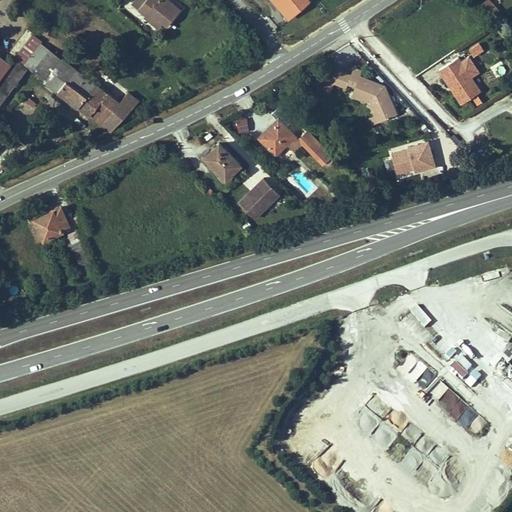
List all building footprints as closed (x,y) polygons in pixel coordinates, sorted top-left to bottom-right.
[(148,0),(153,4),(151,6),(164,17),(169,11),(175,15),(187,0),(148,0)] [(280,0),(274,0),(288,17),(292,14),(280,0)] [(280,0),(292,14),(309,1),(308,0),(280,0)] [(495,5),(490,0),(479,0),(489,11),(495,5)] [(60,46),(43,69),(88,103),(105,79),(60,46)] [(473,75),(479,71),(472,59),(465,64),(459,55),(438,69),(460,104),(482,90),(473,75)] [(40,68),(29,60),(1,99),(14,108),(40,68)] [(334,85),(336,79),(340,69),(332,65),(325,81),(334,85)] [(350,72),(348,78),(358,81),(353,92),(373,99),(378,111),(383,109),(386,117),(400,112),(387,83),(361,74),(363,68),(353,65),(350,72)] [(348,78),(350,72),(340,69),(336,79),(347,83),(348,78)] [(88,103),(90,104),(124,128),(150,93),(139,84),(130,97),(114,86),(105,79),(88,103)] [(383,109),(378,111),(376,112),(380,120),(386,117),(383,109)] [(238,133),(250,130),(247,116),(235,119),(238,133)] [(295,134),(279,117),(260,135),(276,152),(295,134)] [(331,154),(305,128),(299,133),(309,142),(307,144),(324,161),(331,154)] [(0,129),(0,164),(17,141),(0,129)] [(431,140),(392,147),(397,175),(436,168),(431,140)] [(240,164),(221,144),(208,156),(226,176),(240,164)] [(263,177),(240,200),(257,216),(279,194),(263,177)] [(51,204),(26,218),(36,237),(62,223),(51,204)] [(416,304),(409,310),(424,327),(431,321),(416,304)] [(400,319),(410,331),(420,324),(410,312),(400,319)] [(483,358),(498,367),(502,361),(508,365),(511,359),(511,348),(509,347),(504,354),(491,346),(483,358)] [(424,388),(436,373),(409,353),(398,368),(424,388)] [(455,358),(466,371),(471,366),(460,353),(455,358)] [(462,379),(468,371),(454,361),(448,369),(462,379)] [(473,367),(468,372),(481,385),(486,380),(473,367)] [(427,394),(437,401),(447,387),(438,380),(427,394)] [(450,405),(446,411),(457,418),(468,402),(437,382),(433,389),(444,395),(441,400),(450,405)] [(467,406),(458,418),(467,425),(476,412),(467,406)] [(476,414),(470,423),(479,429),(485,420),(476,414)]
